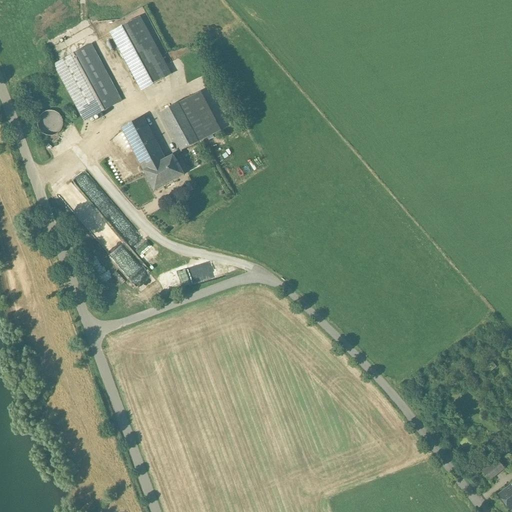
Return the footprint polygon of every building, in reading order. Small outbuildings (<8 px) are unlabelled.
[(140,17),(112,33),(143,90),(171,75),(140,17)] [(122,101),(92,45),(56,64),(87,120),(122,101)] [(201,92),(178,104),(198,142),(221,131),(201,92)] [(178,103),(161,112),(181,151),(198,142),(178,104),(178,103)] [(50,110),(47,111),(44,112),(42,114),(41,115),(39,117),(39,118),(38,120),(38,122),(37,124),(38,125),(38,127),(38,128),(39,129),(40,130),(41,132),(42,134),(45,135),(47,136),(49,136),(51,136),(53,136),(56,135),(58,134),(59,133),(60,132),(61,130),(62,128),(63,127),(63,125),(63,123),(63,121),(63,119),(62,118),(61,116),(60,115),(58,113),(57,112),(55,111),(53,111),(52,111),(50,110)] [(141,117),(120,129),(143,171),(165,160),(141,117)] [(165,160),(143,171),(155,192),(184,175),(173,156),(165,160)] [(252,171),(246,160),(228,171),(234,181),(252,171)] [(144,240),(79,164),(52,188),(116,263),(144,240)] [(134,266),(119,269),(132,295),(146,288),(134,266)] [(488,371),(494,366),(490,361),(484,366),(488,371)] [(504,468),(496,458),(487,466),(494,475),(504,468)] [(487,466),(481,470),(489,479),(494,475),(487,466)] [(511,483),(499,495),(511,510),(511,483)]
